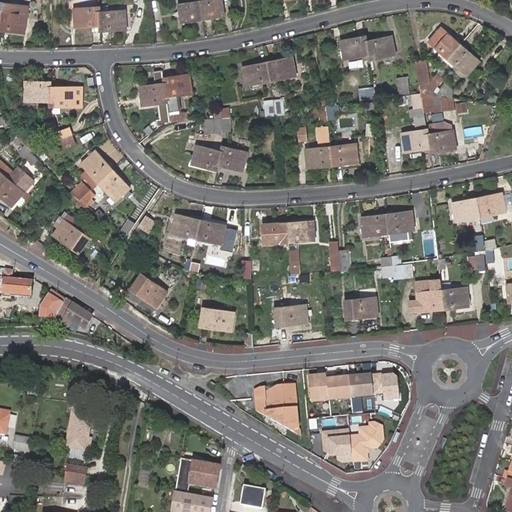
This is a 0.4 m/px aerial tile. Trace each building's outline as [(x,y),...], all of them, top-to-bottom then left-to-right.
[(182,23),(204,20),(201,0),(179,4),(182,23)] [(201,0),(204,20),(225,16),(222,0),(201,0)] [(31,9),(5,4),(0,28),(0,33),(25,38),(31,9)] [(101,16),(101,10),(76,12),(77,32),(102,30),(101,16)] [(102,30),(102,35),(128,34),(127,15),(101,16),(102,30)] [(448,59),(461,44),(441,27),(429,42),(448,59)] [(369,56),(369,61),(396,56),(393,38),(367,42),(369,56)] [(367,42),(366,39),(342,42),(345,60),(369,56),(367,42)] [(479,61),(461,44),(448,59),(467,76),(479,61)] [(416,59),(421,89),(431,78),(427,57),(416,59)] [(267,64),(271,82),(296,78),(293,59),(267,64)] [(247,87),(271,82),(267,64),(244,69),(247,87)] [(428,87),(434,92),(444,78),(441,76),(446,70),(442,67),(428,87)] [(189,75),(164,78),(165,82),(167,98),(192,94),(189,75)] [(410,95),(408,78),(397,79),(400,97),(410,95)] [(52,86),(52,80),(27,80),(27,102),(52,102),(52,86)] [(169,110),(167,101),(167,98),(165,82),(140,85),(142,104),(157,103),(160,125),(165,122),(170,120),(170,118),(169,113),(169,110)] [(446,82),(437,95),(454,97),(454,88),(446,82)] [(52,86),(52,102),(52,107),(77,107),(77,86),(52,86)] [(462,107),(461,98),(454,97),(437,95),(432,95),(422,94),(425,110),(434,109),(434,110),(462,107)] [(284,98),(274,99),(277,115),(286,114),(284,98)] [(267,117),(277,115),(274,99),(264,101),(267,117)] [(314,109),(327,107),(325,99),(312,101),(314,109)] [(231,118),(229,106),(220,109),(222,118),(231,118)] [(327,107),(328,119),(336,118),(335,113),(341,112),(340,106),(327,107)] [(314,109),(311,110),(311,115),(319,114),(320,120),(321,120),(328,119),(327,107),(314,109)] [(169,113),(170,118),(182,116),(181,109),(169,110),(169,113)] [(212,117),(204,117),(205,130),(221,130),(220,118),(212,117)] [(229,129),(229,118),(222,118),(220,118),(221,130),(229,129)] [(333,163),(331,144),(329,124),(319,125),(321,145),(306,147),(308,166),(333,163)] [(431,147),(432,153),(456,149),(453,129),(432,132),(431,124),(427,124),(428,128),(431,147)] [(53,127),(54,134),(61,131),(58,125),(53,127)] [(308,125),(299,126),(300,140),(309,139),(308,125)] [(78,134),(75,126),(61,131),(65,139),(78,134)] [(431,147),(428,128),(403,132),(406,151),(431,147)] [(57,142),(65,139),(61,131),(54,134),(57,142)] [(34,135),(21,137),(22,138),(31,149),(38,148),(34,135)] [(26,146),(19,139),(12,145),(19,153),(26,146)] [(357,141),(331,144),(333,163),(359,160),(357,141)] [(194,162),(218,168),(219,164),(222,149),(198,144),(194,162)] [(248,149),(223,144),(222,149),(219,164),(243,170),(248,149)] [(26,146),(19,153),(26,159),(32,153),(26,146)] [(100,180),(114,167),(97,147),(83,160),(100,180)] [(44,165),(32,153),(26,159),(38,171),(44,165)] [(130,186),(114,167),(100,180),(116,199),(130,186)] [(10,177),(0,188),(0,194),(13,206),(26,192),(19,186),(27,177),(18,168),(10,177)] [(0,188),(10,177),(0,168),(0,188)] [(84,181),(73,191),(80,197),(90,188),(84,181)] [(90,188),(80,197),(91,205),(98,197),(90,188)] [(481,217),(491,215),(507,212),(503,193),(478,198),(481,217)] [(85,206),(75,194),(71,200),(83,209),(85,206)] [(457,221),(481,217),(478,198),(453,202),(457,221)] [(413,210),(387,213),(390,232),(415,230),(413,210)] [(390,232),(387,213),(364,215),(366,235),(390,232)] [(136,227),(147,233),(154,220),(143,214),(136,227)] [(172,233),(196,239),(201,221),(176,214),(172,233)] [(491,215),(481,217),(483,224),(492,222),(491,215)] [(128,233),(136,222),(129,216),(121,228),(128,233)] [(92,236),(66,218),(55,234),(81,252),(92,236)] [(201,221),(196,239),(220,245),(225,227),(201,221)] [(314,221),(290,223),(291,242),(316,240),(314,221)] [(291,242),(290,223),(263,224),(265,243),(291,242)] [(486,248),(483,234),(476,236),(478,249),(486,248)] [(393,264),(392,256),(390,239),(386,239),(387,257),(382,257),(383,265),(393,264)] [(342,250),(341,240),(334,241),(335,255),(342,254),(342,250)] [(352,249),(342,250),(342,254),(343,269),(354,268),(352,249)] [(293,274),(301,273),(300,260),(300,250),(291,250),(292,260),(293,274)] [(486,253),(478,253),(479,270),(487,269),(486,253)] [(343,269),(342,254),(335,255),(336,270),(343,269)] [(411,254),(392,256),(393,264),(412,261),(411,254)] [(170,261),(163,256),(159,261),(167,266),(170,261)] [(244,260),(244,277),(253,277),(253,260),(244,260)] [(394,264),(395,276),(413,275),(412,263),(394,264)] [(394,274),(393,264),(383,265),(384,276),(394,274)] [(13,279),(14,273),(0,269),(0,281),(4,282),(3,297),(11,299),(12,293),(31,295),(32,285),(18,283),(19,279),(13,279)] [(168,289),(141,271),(130,287),(158,306),(168,289)] [(442,292),(444,310),(470,307),(468,289),(442,292)] [(419,313),(444,310),(442,292),(417,295),(419,313)] [(59,314),(67,301),(58,296),(50,328),(54,330),(57,322),(59,314)] [(378,317),(376,298),(345,301),(347,320),(378,317)] [(93,318),(67,301),(59,314),(57,322),(67,329),(72,321),(85,329),(93,318)] [(274,309),(276,327),(309,324),(307,305),(274,309)] [(204,306),(201,325),(233,331),(236,312),(204,306)] [(322,373),(304,375),(307,402),(380,396),(380,401),(397,400),(394,371),(323,377),(322,373)] [(296,411),(295,386),(279,387),(261,387),(257,391),(258,411),(295,435),(295,431),(298,431),(296,411)] [(360,411),(359,398),(350,399),(351,412),(360,411)] [(94,408),(74,404),(66,449),(89,453),(91,439),(89,438),(94,408)] [(0,434),(7,435),(11,412),(0,410),(0,434)] [(348,416),(349,425),(363,424),(362,415),(348,416)] [(320,430),(320,457),(335,457),(335,463),(367,462),(367,450),(381,449),(380,423),(351,424),(351,429),(320,430)] [(29,452),(32,438),(16,435),(13,449),(29,452)] [(220,466),(181,459),(172,511),(210,511),(212,499),(188,495),(190,485),(216,490),(220,466)] [(511,463),(510,472),(506,471),(503,479),(511,481),(511,463)] [(67,474),(85,477),(86,470),(69,467),(67,474)] [(247,476),(250,471),(244,467),(241,473),(247,476)] [(83,485),(85,477),(67,474),(66,482),(83,485)] [(266,490),(243,486),(240,506),(263,510),(266,490)]
